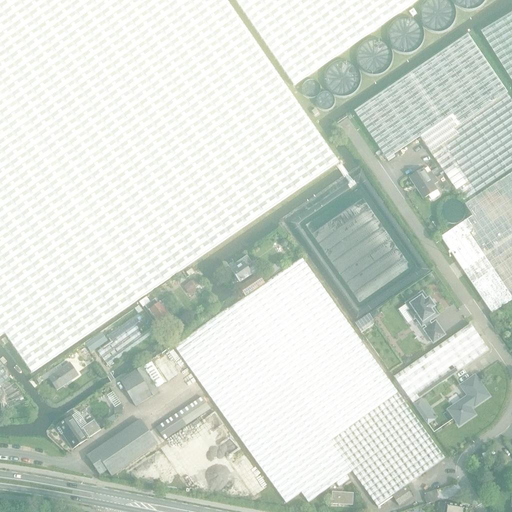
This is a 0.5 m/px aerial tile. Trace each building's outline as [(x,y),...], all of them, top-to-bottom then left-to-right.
[(0,0),(0,336),(4,333),(32,373),(138,300),(271,209),(338,163),(225,0),(0,0)] [(234,0),(294,86),(301,81),(418,0),(234,0)] [(428,0),(425,2),(421,7),(420,13),(420,19),(423,25),(427,29),(432,32),(438,33),(443,32),(449,29),(452,25),(455,20),(456,14),(454,8),(451,3),(447,0),(428,0)] [(453,0),(454,2),(458,7),(464,10),(469,10),(475,9),(480,7),(484,3),(485,0),(453,0)] [(511,11),(480,31),(511,81),(511,11)] [(404,19),(398,20),(393,24),(389,29),(387,35),(388,41),(390,46),(395,51),(400,54),(406,54),(411,53),(416,51),(420,47),(423,41),(423,36),(422,30),(419,25),(415,21),(409,19),(404,19)] [(431,155),(463,201),(511,167),(511,102),(506,94),(467,35),(352,112),(385,161),(387,159),(420,138),(448,119),(459,136),(431,155)] [(372,40),(366,42),(361,46),(357,51),(356,56),(356,63),(359,68),(363,73),(368,75),(374,76),(380,75),(385,72),(389,68),(391,63),(392,57),(391,52),(388,47),(383,43),(378,41),(372,40)] [(341,62),(335,64),(330,67),(326,72),(324,78),(325,84),(327,90),(332,94),(337,97),(343,98),(348,97),(353,94),(357,90),(360,85),(360,79),(359,73),(356,68),(352,65),(346,62),(341,62)] [(420,138),(431,155),(459,136),(448,119),(420,138)] [(423,168),(410,177),(423,198),(428,195),(431,199),(433,200),(439,196),(439,194),(437,189),(434,185),(438,182),(432,172),(427,175),(423,168)] [(511,171),(499,180),(464,204),(472,216),(440,237),(491,314),(511,300),(511,297),(511,296),(511,295),(511,171)] [(464,207),(463,204),(463,202),(461,199),(459,198),(457,196),(453,196),(450,196),(448,196),(445,199),(442,202),(441,206),(441,208),(442,211),(442,212),(444,214),(446,216),(448,217),(451,218),(453,218),(456,217),(460,215),(462,212),(463,210),(464,207)] [(257,270),(253,265),(247,255),(234,264),(236,267),(231,271),(234,275),(233,279),(235,282),(239,282),(239,283),(257,270)] [(405,487),(445,459),(301,259),(265,284),(246,298),(175,347),(285,503),(301,492),(308,502),(336,484),(339,488),(349,479),(347,476),(351,472),(377,507),(392,496),(405,487)] [(265,284),(258,274),(239,288),(246,298),(265,284)] [(191,281),(183,287),(190,295),(197,290),(195,287),(198,284),(195,279),(191,282),(191,281)] [(422,293),(406,304),(407,304),(410,309),(407,311),(413,320),(416,319),(421,327),(424,325),(426,328),(423,330),(433,345),(445,336),(444,335),(435,323),(432,325),(429,321),(437,315),(432,308),(434,307),(429,299),(427,300),(422,293)] [(167,319),(170,316),(166,310),(170,306),(165,299),(159,303),(156,299),(146,306),(159,324),(160,323),(163,325),(167,322),(167,319)] [(111,342),(97,351),(108,366),(158,330),(143,310),(142,311),(138,314),(107,337),(111,342)] [(376,311),(370,315),(374,319),(380,315),(376,311)] [(369,313),(355,323),(360,330),(371,321),(373,320),(369,313)] [(360,330),(359,330),(361,333),(373,324),(371,321),(360,330)] [(489,350),(471,324),(394,377),(412,403),(489,350)] [(101,333),(89,342),(94,350),(107,341),(101,333)] [(408,357),(403,361),(406,366),(411,362),(408,357)] [(0,388),(10,380),(3,372),(6,369),(0,361),(0,388)] [(165,383),(152,362),(143,367),(156,388),(165,383)] [(78,377),(70,364),(63,369),(60,366),(56,369),(58,372),(48,378),(56,390),(78,377)] [(119,380),(131,399),(135,406),(158,393),(141,367),(119,380)] [(489,396),(475,376),(461,386),(468,396),(448,410),(459,426),(475,415),(471,409),(489,396)] [(178,413),(154,429),(162,441),(186,426),(210,410),(209,408),(212,405),(207,398),(204,400),(202,397),(178,413)] [(420,399),(413,404),(418,411),(425,406),(420,399)] [(92,414),(85,418),(87,423),(95,419),(92,414)] [(114,415),(101,423),(104,428),(117,419),(114,415)] [(73,449),(101,430),(94,419),(82,427),(82,428),(81,429),(72,417),(72,416),(70,417),(57,426),(58,427),(57,428),(61,434),(62,433),(73,449)] [(157,445),(140,420),(88,456),(100,475),(107,470),(112,476),(157,445)] [(493,449),(482,454),(484,460),(495,454),(493,449)] [(392,496),(393,496),(399,506),(412,497),(405,487),(392,496)] [(439,500),(438,496),(436,490),(425,494),(428,503),(439,500)] [(353,506),(354,496),(354,494),(333,493),(333,504),(353,506)]
